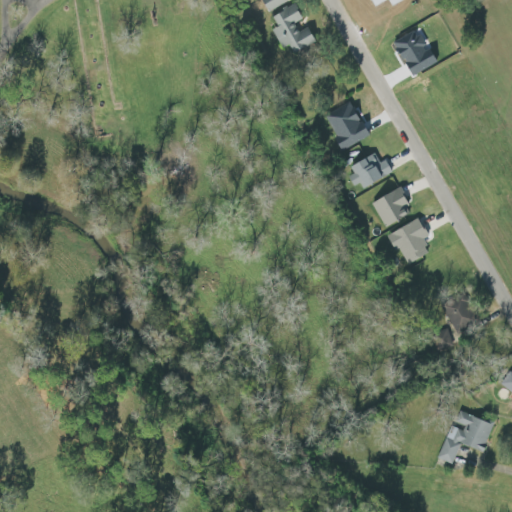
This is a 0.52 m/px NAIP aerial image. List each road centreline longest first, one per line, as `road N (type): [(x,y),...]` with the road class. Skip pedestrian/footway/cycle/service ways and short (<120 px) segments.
road 1 (residential): [(511,302),(327,0)]
road 2 (residential): [(0,53),(36,8),(5,48)]
